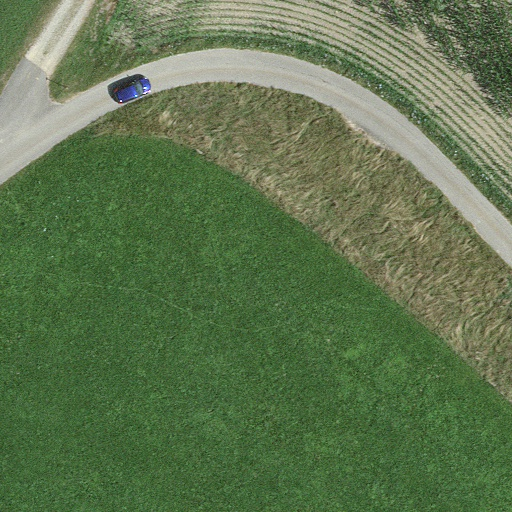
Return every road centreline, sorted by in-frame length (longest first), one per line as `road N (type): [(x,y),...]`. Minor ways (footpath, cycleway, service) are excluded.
road 1 (track): [(511,249),(389,127),(310,81),(274,70),(235,65),(162,74),(77,116),(0,168)]
road 2 (track): [(77,0),(0,146)]
